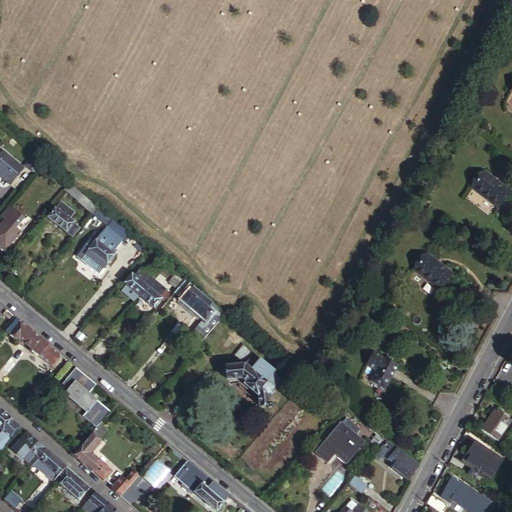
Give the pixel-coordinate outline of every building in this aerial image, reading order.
[(0,176),(10,184),(23,168),(3,151),(1,153),(0,152),(0,176)] [(34,171),(41,162),(34,155),(26,164),(34,171)] [(511,199),(511,189),(491,173),(479,188),(504,209),(511,199)] [(84,192),(71,182),(66,188),(79,198),(84,192)] [(100,206),(84,192),(79,198),(96,212),(100,206)] [(83,224),(79,221),(73,216),(75,213),(76,211),(62,200),(51,214),(75,233),(83,224)] [(0,218),(3,221),(0,224),(0,247),(4,251),(19,233),(14,229),(22,219),(9,207),(0,217),(0,218)] [(73,216),(79,221),(82,218),(75,213),(73,216)] [(117,233),(108,226),(103,231),(112,239),(117,233)] [(122,238),(117,233),(112,239),(103,231),(91,246),(109,261),(116,253),(112,250),(122,238)] [(458,275),(432,254),(420,270),(445,291),(458,275)] [(154,263),(147,270),(150,273),(153,275),(157,271),(154,269),(156,266),(155,264),(154,263)] [(127,281),(141,293),(150,282),(146,278),(150,273),(147,270),(143,267),(137,274),(135,272),(127,281)] [(173,279),(182,286),(189,277),(180,270),(173,279)] [(150,282),(155,277),(153,275),(150,273),(146,278),(150,282)] [(150,282),(141,293),(157,306),(164,297),(162,295),(168,287),(155,277),(150,282)] [(230,310),(189,277),(182,286),(177,291),(186,298),(204,313),(207,315),(197,327),(204,332),(208,335),(230,310)] [(204,313),(186,298),(183,302),(201,317),(204,313)] [(16,318),(7,310),(4,313),(13,321),(16,318)] [(16,318),(13,321),(5,331),(18,342),(21,340),(51,365),(60,354),(16,318)] [(249,353),(254,357),(260,363),(265,357),(270,351),(259,342),(249,353)] [(388,358),(389,356),(380,351),(372,364),(381,370),(375,380),(391,389),(404,365),(397,361),(392,358),(391,360),(388,358)] [(260,363),(254,357),(249,363),(228,363),(227,366),(225,366),(222,368),(222,377),(224,378),(228,378),(228,380),(243,380),(246,383),(245,385),(258,396),(259,407),(265,407),(264,410),(264,411),(265,413),(266,415),(268,415),(271,415),(271,414),(272,413),(273,411),(273,410),(272,407),(271,405),(270,405),(270,396),(271,396),(272,397),(274,397),(277,393),(277,391),(276,389),(285,378),(278,372),(280,369),(265,357),(260,363)] [(83,373),(78,368),(64,384),(70,389),(83,373)] [(83,373),(70,389),(66,393),(88,411),(84,416),(98,428),(102,423),(111,412),(91,395),(98,385),(83,373)] [(498,440),(511,419),(511,418),(496,407),(481,428),(498,440)] [(23,427),(1,408),(0,408),(0,425),(5,429),(9,433),(1,443),(5,448),(23,427)] [(303,439),(316,419),(305,412),(293,433),(303,439)] [(361,427),(351,419),(347,423),(357,432),(361,427)] [(98,428),(93,435),(99,441),(109,429),(102,423),(98,428)] [(369,441),(357,432),(347,423),(323,452),(334,461),(344,450),(355,459),(369,441)] [(9,433),(5,429),(0,434),(0,446),(4,449),(5,448),(1,443),(9,433)] [(48,450),(29,432),(21,441),(14,449),(29,462),(28,464),(32,468),(40,459),(41,459),(48,450)] [(375,442),(379,445),(385,436),(381,434),(375,442)] [(93,435),(76,456),(104,480),(113,470),(92,452),(100,442),(99,441),(93,435)] [(408,480),(418,469),(420,465),(389,440),(375,456),(379,459),(383,454),(392,461),(389,464),(392,466),(392,467),(408,480)] [(487,477),(499,459),(475,442),(462,460),(487,477)] [(41,459),(35,465),(48,476),(54,469),(59,474),(67,465),(61,461),(48,450),(41,459)] [(174,471),(160,458),(144,477),(159,489),(174,471)] [(231,496),(189,461),(183,467),(195,478),(188,486),(196,492),(218,511),(231,496)] [(79,499),(91,486),(67,465),(59,474),(64,479),(60,483),(79,499)] [(195,478),(183,467),(176,476),(188,486),(195,478)] [(53,481),(59,474),(54,469),(48,476),(53,481)] [(124,475),(113,488),(122,496),(140,475),(135,471),(128,479),(124,475)] [(370,484),(358,474),(352,482),(364,492),(370,484)] [(140,475),(122,496),(132,505),(145,490),(149,493),(153,487),(140,475)] [(188,486),(176,476),(171,482),(191,498),(196,492),(188,486)] [(452,498),(461,483),(451,477),(440,497),(449,503),(452,498)] [(462,482),(461,483),(452,498),(473,511),(483,511),(491,501),(462,482)] [(23,498),(13,490),(6,498),(16,507),(23,498)] [(96,491),(87,501),(84,506),(90,511),(115,511),(118,510),(96,491)] [(445,503),(432,494),(427,502),(427,503),(440,511),(445,503)] [(371,511),(361,503),(355,498),(343,511),(371,511)]
